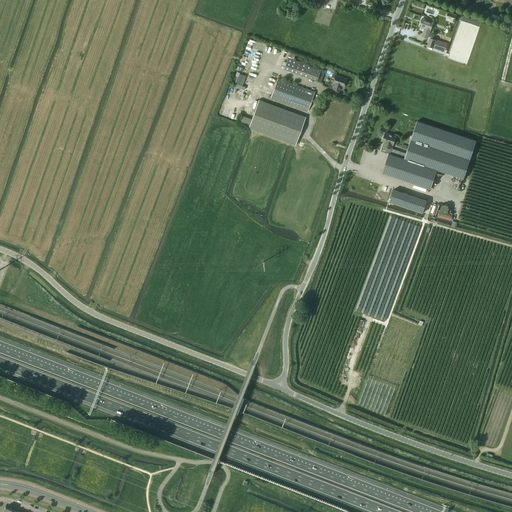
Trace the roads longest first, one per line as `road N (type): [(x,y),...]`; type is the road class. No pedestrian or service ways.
road 1 (motorway): [(422,511),(0,349)]
road 2 (motorway): [(0,362),(384,511)]
road 3 (unclassified): [(278,386),(289,318),(402,0)]
road 4 (tertiary): [(278,386),(104,318),(0,248)]
road 5 (tertiary): [(511,475),(278,386)]
